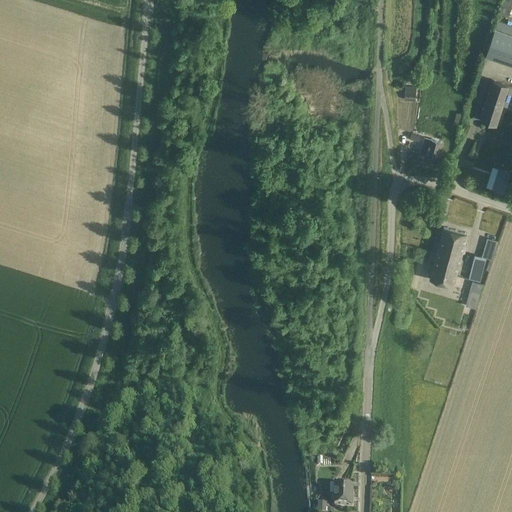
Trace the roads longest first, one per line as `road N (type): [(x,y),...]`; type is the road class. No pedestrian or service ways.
road 1 (tertiary): [(36,511),(74,445),(106,352),(126,254),(148,0)]
road 2 (unclassified): [(366,362),(379,90)]
road 3 (unclassified): [(366,362),(387,289),(395,175)]
road 4 (residential): [(363,511),(366,362)]
road 5 (unclassified): [(511,209),(395,175)]
